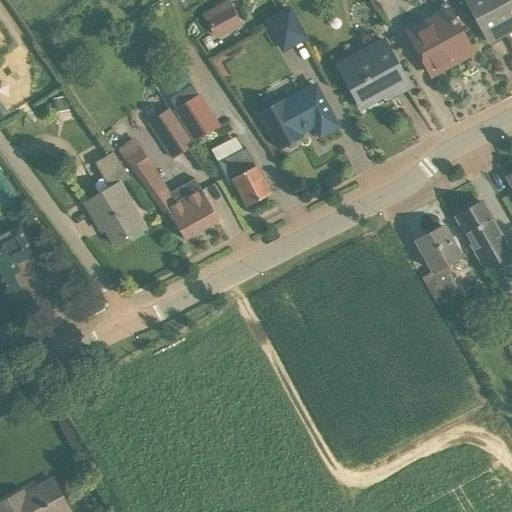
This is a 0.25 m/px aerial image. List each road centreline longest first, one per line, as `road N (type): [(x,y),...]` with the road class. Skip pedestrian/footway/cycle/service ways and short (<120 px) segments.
road 1 (residential): [(130,321),(398,190),(451,147),(511,116)]
road 2 (unclassified): [(130,321),(0,135)]
road 3 (unclassified): [(0,391),(130,321)]
